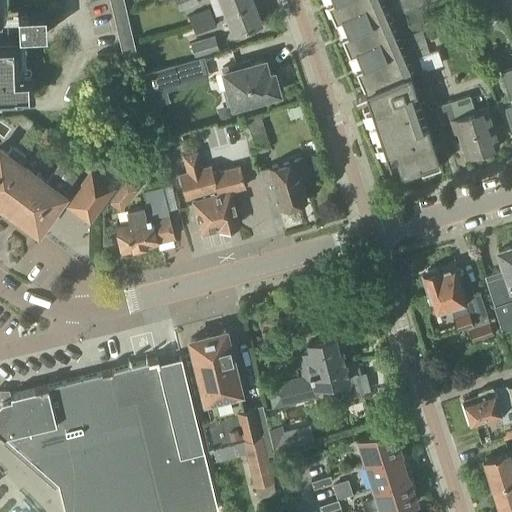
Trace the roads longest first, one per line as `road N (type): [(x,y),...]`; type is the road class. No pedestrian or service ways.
road 1 (tertiary): [(72,313),(371,237)]
road 2 (residential): [(371,237),(461,511)]
road 3 (residential): [(371,237),(292,0)]
road 4 (tertiary): [(371,237),(511,193)]
